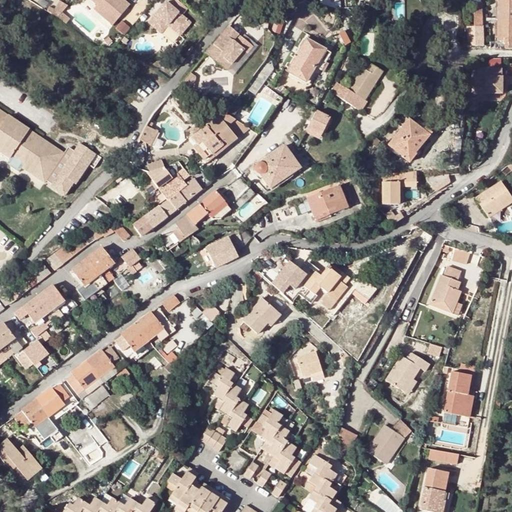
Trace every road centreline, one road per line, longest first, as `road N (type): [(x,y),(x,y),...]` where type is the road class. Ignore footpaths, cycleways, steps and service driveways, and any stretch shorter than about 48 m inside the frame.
road 1 (residential): [(424,214),(366,243),(270,240),(231,270),(154,302),(0,417)]
road 2 (residential): [(243,0),(155,101),(120,163),(0,285)]
road 3 (residential): [(511,114),(478,175),(424,214)]
